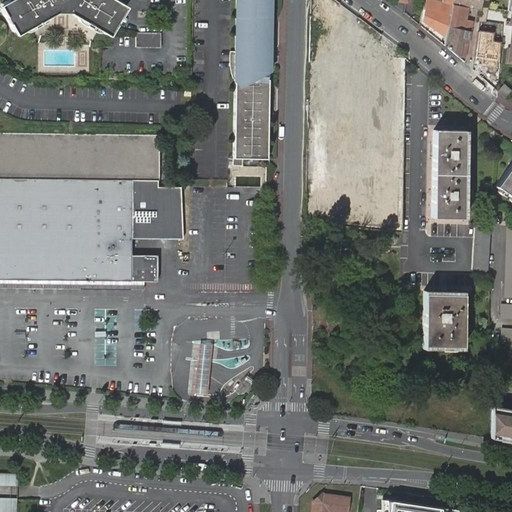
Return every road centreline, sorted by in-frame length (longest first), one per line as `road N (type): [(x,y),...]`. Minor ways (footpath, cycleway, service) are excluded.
road 1 (tertiary): [(296,0),(292,306)]
road 2 (secondary): [(288,423),(0,406)]
road 3 (secondary): [(285,470),(447,476),(511,487)]
road 4 (secondary): [(511,462),(288,423)]
road 5 (residential): [(362,0),(511,121)]
road 6 (tertiary): [(116,456),(265,458),(287,446)]
road 7 (secondary): [(116,456),(285,470)]
road 8 (tertiary): [(288,423),(298,407),(300,335),(292,306)]
road 9 (tertiary): [(292,306),(281,333),(280,406),(288,423)]
